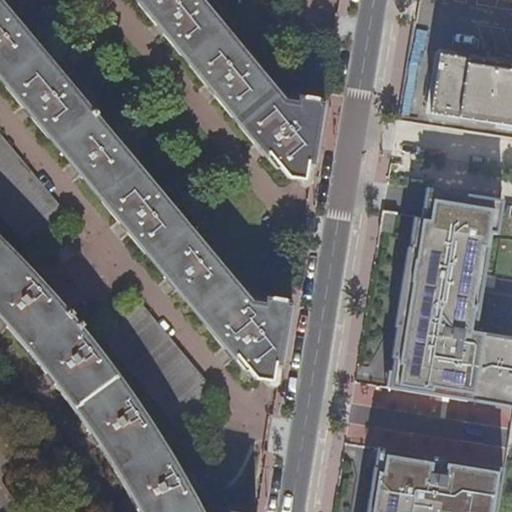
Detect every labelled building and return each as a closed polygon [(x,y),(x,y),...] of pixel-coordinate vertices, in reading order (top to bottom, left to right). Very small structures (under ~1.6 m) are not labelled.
[(302,187),(308,186),(321,101),(296,98),(294,104),(280,100),(262,77),(262,74),(240,48),(237,48),(210,15),(211,12),(200,0),(131,0),(155,28),(156,28),(159,31),(162,33),(161,36),(204,88),(207,89),(210,92),(212,94),(212,97),(253,147),(255,147),(261,153),(260,155),(274,171),(277,170),(285,180),(295,181),(295,183),(297,186),(302,187)] [(289,300),(263,297),(262,300),(248,298),(241,290),(239,292),(75,96),(77,93),(0,4),(0,83),(21,109),(24,109),(27,113),(30,116),(29,118),(68,165),(71,165),(72,167),(76,171),(75,173),(117,224),(120,224),(122,227),(125,229),(125,233),(165,281),(169,281),(172,285),(174,287),(173,290),(221,348),(223,349),(226,352),(229,355),(229,358),(241,371),(245,370),(254,382),(261,383),(266,387),(271,388),(276,386),(289,300)] [(511,66),(441,55),(431,115),(455,119),(511,127),(511,66)] [(0,218),(36,263),(76,230),(0,140),(0,218)] [(390,357),(385,390),(464,402),(492,406),(511,408),(511,294),(482,290),(496,202),(426,191),(421,220),(412,218),(407,250),(394,329),(403,331),(399,358),(390,357)] [(392,215),(382,214),(379,233),(389,235),(392,215)] [(232,511),(226,511),(200,511),(154,437),(119,383),(84,336),(35,280),(0,244),(0,319),(4,324),(5,328),(43,375),(47,376),(52,383),(52,386),(92,438),(132,504),(136,511),(232,511)] [(127,293),(89,324),(177,429),(187,435),(198,436),(207,433),(215,424),(219,414),(217,401),(127,293)] [(495,511),(503,469),(376,451),(366,511),(495,511)]
